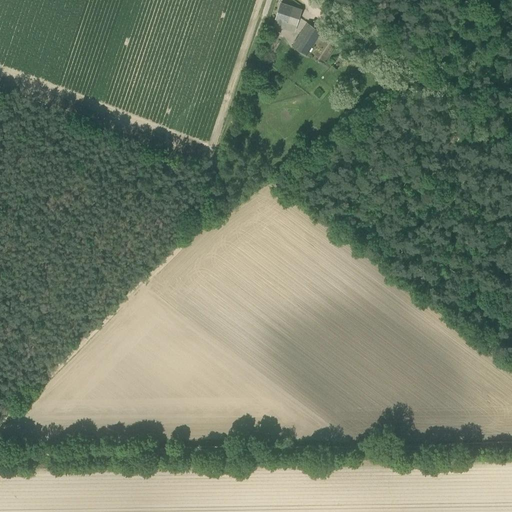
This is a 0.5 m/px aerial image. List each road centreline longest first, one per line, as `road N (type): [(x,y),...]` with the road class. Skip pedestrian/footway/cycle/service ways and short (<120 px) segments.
road 1 (track): [(0,452),(511,446)]
road 2 (track): [(0,422),(184,241),(207,195),(261,26)]
road 3 (track): [(511,138),(315,0)]
